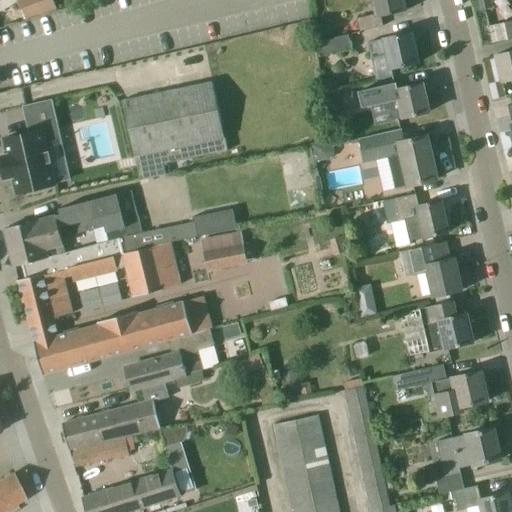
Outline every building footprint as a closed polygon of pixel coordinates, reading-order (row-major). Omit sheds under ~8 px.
[(53,0),(17,0),(24,21),(57,10),(53,0)] [(407,11),(404,0),(372,0),(375,14),(358,18),(361,31),(383,26),(380,17),(407,11)] [(478,0),(481,10),(492,7),(489,0),(478,0)] [(324,17),(318,26),(331,35),(337,25),(324,17)] [(493,41),(511,36),(511,19),(489,24),(493,41)] [(392,68),(399,67),(418,63),(411,32),(383,38),(383,39),(370,42),(373,57),(372,57),(377,80),(394,76),(392,68)] [(349,35),(316,43),(320,57),(352,49),(349,35)] [(502,82),(511,79),(511,51),(495,55),(502,82)] [(329,76),(324,84),(330,87),(335,79),(329,76)] [(389,100),(393,120),(430,112),(429,108),(431,108),(429,96),(426,96),(423,83),(398,89),(397,81),(359,90),(363,106),(389,100)] [(213,82),(124,101),(141,180),(166,175),(164,164),(227,151),(221,122),(219,107),(213,82)] [(324,94),(326,104),(338,102),(341,101),(339,91),(324,94)] [(3,174),(4,175),(4,179),(12,178),(16,194),(55,185),(44,138),(60,134),(52,100),(24,106),(25,107),(31,133),(3,139),(4,140),(7,155),(0,156),(0,159),(0,161),(1,162),(3,174)] [(426,136),(409,140),(406,128),(360,139),(365,163),(389,157),(396,189),(436,179),(426,136)] [(331,140),(312,144),(316,162),(328,159),(333,151),(331,140)] [(441,201),(419,206),(416,193),(384,201),(387,215),(390,214),(397,246),(410,243),(410,240),(448,232),(441,201)] [(106,233),(122,229),(113,195),(55,210),(56,215),(59,228),(77,223),(98,218),(101,228),(104,227),(106,233)] [(61,237),(59,228),(56,215),(4,228),(8,244),(54,231),(56,238),(61,237)] [(98,218),(87,221),(77,223),(79,233),(101,228),(98,218)] [(170,242),(181,240),(197,237),(197,235),(214,233),(212,219),(194,222),(122,237),(123,239),(122,239),(125,251),(152,245),(170,241),(170,242)] [(15,266),(22,264),(49,257),(65,253),(64,245),(61,237),(56,238),(54,231),(8,244),(14,268),(15,267),(15,266)] [(208,271),(247,263),(241,232),(202,239),(208,271)] [(330,240),(334,256),(350,251),(345,236),(330,240)] [(22,264),(26,278),(19,280),(18,279),(16,279),(17,281),(18,280),(34,343),(33,343),(35,347),(32,348),(35,357),(37,356),(39,361),(36,362),(39,371),(41,370),(42,375),(168,340),(211,328),(212,328),(203,296),(174,304),(173,302),(156,306),(157,309),(145,312),(146,315),(138,317),(137,311),(98,322),(100,328),(92,330),(91,327),(79,330),(79,327),(62,332),(62,335),(58,336),(54,318),(72,313),(63,277),(72,275),(74,281),(117,270),(117,269),(126,267),(133,297),(166,288),(181,284),(170,242),(170,241),(152,245),(125,251),(122,239),(65,253),(49,257),(22,264)] [(462,291),(454,258),(440,261),(436,244),(400,252),(406,277),(426,272),(432,297),(462,291)] [(357,288),(361,316),(376,313),(371,286),(357,288)] [(467,313),(456,315),(453,301),(420,308),(429,351),(474,342),(473,340),(477,339),(474,326),(470,327),(467,313)] [(225,340),(238,337),(234,324),(222,327),(225,340)] [(132,389),(141,386),(187,374),(204,369),(199,350),(215,346),(211,328),(168,340),(169,341),(170,341),(174,355),(126,368),(132,389)] [(274,393),(272,382),(270,383),(268,376),(267,377),(258,354),(231,366),(242,392),(258,385),(263,407),(278,404),(276,393),(274,393)] [(480,371),(451,377),(451,378),(449,378),(446,364),(402,374),(405,389),(433,383),(435,394),(433,394),(439,418),(466,412),(465,406),(487,401),(480,371)] [(300,391),(297,366),(280,369),(283,394),(300,391)] [(68,450),(87,445),(161,425),(154,401),(169,397),(165,382),(187,376),(187,374),(141,386),(146,402),(61,424),(68,450)] [(346,390),(364,386),(362,379),(344,383),(346,390)] [(300,384),(302,395),(311,394),(309,382),(300,384)] [(346,400),(366,395),(364,386),(346,390),(344,391),(346,400)] [(349,411),(369,407),(366,395),(346,400),(349,411)] [(351,422),(371,418),(369,407),(349,411),(351,422)] [(299,431),(321,426),(318,415),(296,420),(299,431)] [(354,433),(374,429),(371,418),(351,422),(354,433)] [(277,436),(299,431),(296,420),(274,425),(277,436)] [(164,430),(171,452),(173,452),(177,449),(180,447),(184,442),(187,437),(188,428),(186,429),(186,425),(164,430)] [(301,442),(323,437),(321,426),(299,431),(301,442)] [(437,441),(441,458),(456,454),(459,469),(481,464),(501,459),(493,428),(465,435),(437,441)] [(376,440),(374,432),(374,429),(354,433),(356,444),(376,440)] [(374,432),(376,440),(377,443),(386,441),(384,430),(374,432)] [(279,447),(301,442),(299,431),(277,436),(279,447)] [(304,453),(326,448),(323,437),(301,442),(304,453)] [(72,452),(76,467),(127,455),(123,440),(72,452)] [(379,451),(377,443),(376,440),(356,444),(359,455),(379,451)] [(281,458),(304,453),(301,442),(279,447),(281,458)] [(306,464),(328,459),(326,448),(304,453),(306,464)] [(361,467),(381,462),(379,451),(359,455),(361,467)] [(201,459),(211,489),(227,484),(216,453),(201,459)] [(284,469),(306,464),(304,453),(281,458),(284,469)] [(308,475),(331,470),(328,459),(306,464),(308,475)] [(364,478),(384,473),(381,462),(361,467),(364,478)] [(286,480),(308,475),(306,464),(284,469),(286,480)] [(86,511),(128,511),(181,495),(180,491),(175,474),(173,468),(101,492),(82,498),(86,511)] [(311,486),(333,481),(331,470),(308,475),(311,486)] [(439,495),(455,491),(465,489),(461,472),(445,476),(436,478),(439,495)] [(366,489),(386,484),(384,473),(364,478),(366,489)] [(0,511),(4,511),(17,504),(26,499),(13,474),(0,481),(0,511)] [(289,491),(311,486),(308,475),(286,480),(289,491)] [(313,497),(336,492),(333,481),(311,486),(313,497)] [(369,500),(389,495),(386,484),(366,489),(369,500)] [(291,502),(313,497),(311,486),(289,491),(291,502)] [(511,511),(511,507),(508,492),(479,499),(476,486),(465,489),(455,491),(460,510),(480,506),(481,511),(511,511)] [(316,508),(338,503),(336,492),(313,497),(316,508)] [(371,511),(396,506),(396,505),(391,506),(389,495),(369,500),(371,511)] [(293,511),(296,511),(316,508),(313,497),(291,502),(293,511)] [(316,511),(339,511),(338,503),(316,508),(316,511)]
